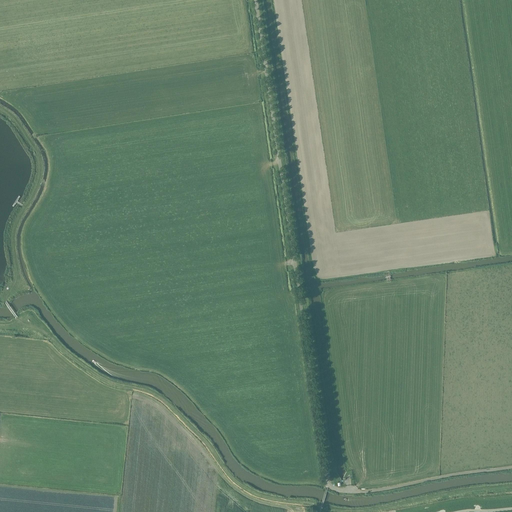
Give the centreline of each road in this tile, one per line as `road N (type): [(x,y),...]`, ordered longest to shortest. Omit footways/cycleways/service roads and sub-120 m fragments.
road 1 (unclassified): [(326,488),(255,0)]
road 2 (track): [(461,442),(440,470),(352,491)]
